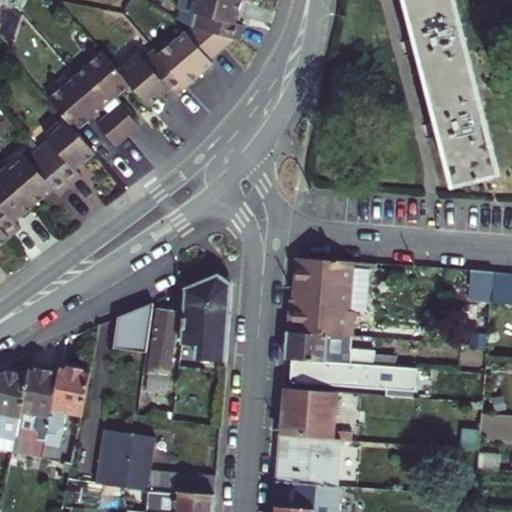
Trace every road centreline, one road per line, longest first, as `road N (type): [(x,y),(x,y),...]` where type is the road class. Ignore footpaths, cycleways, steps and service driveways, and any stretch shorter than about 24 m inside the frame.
road 1 (residential): [(0,328),(221,183)]
road 2 (residential): [(200,158),(0,311)]
road 3 (residential): [(273,229),(511,249)]
road 4 (residential): [(242,511),(261,283)]
road 5 (residential): [(244,162),(299,83),(318,0)]
road 6 (residential): [(302,0),(276,61),(221,137)]
